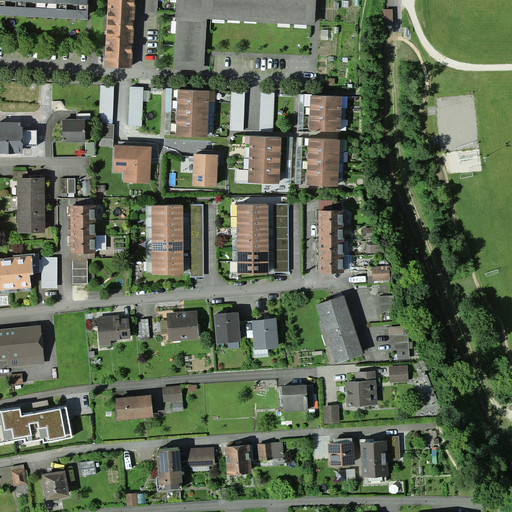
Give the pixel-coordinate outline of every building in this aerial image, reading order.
[(86,0),(0,0),(0,9),(86,14),(86,0)] [(135,0),(110,0),(107,62),(132,63),(135,0)] [(158,0),(147,0),(146,12),(158,12),(158,0)] [(315,21),(316,0),(178,0),(175,65),(204,67),(207,14),(315,21)] [(207,92),(178,91),(176,134),(205,135),(207,92)] [(341,97),(313,96),(311,129),(339,131),(341,97)] [(85,120),(64,120),(64,141),(85,141),(85,120)] [(20,125),(0,124),(0,151),(21,152),(20,125)] [(282,138),(254,137),(252,181),(280,182),(282,138)] [(338,140),(310,139),(308,183),(336,184),(338,140)] [(150,149),(116,147),(115,170),(125,171),(125,181),(149,183),(150,149)] [(75,178),(60,178),(60,194),(76,194),(75,178)] [(43,179),(19,179),(20,230),(44,230),(43,179)] [(183,203),(154,203),(155,269),(184,269),(183,203)] [(93,206),(71,207),(72,251),(94,251),(93,206)] [(267,206),(239,206),(240,272),(268,272),(267,206)] [(341,212),(319,212),(319,271),(342,271),(341,212)] [(33,267),(31,254),(0,256),(0,285),(30,283),(29,268),(33,267)] [(391,277),(390,264),(374,266),(375,278),(391,277)] [(362,353),(344,297),(318,305),(336,362),(362,353)] [(196,311),(169,313),(171,339),(198,337),(196,311)] [(237,312),(216,314),(219,341),(240,339),(237,312)] [(130,335),(129,317),(118,318),(118,315),(100,316),(102,342),(110,341),(110,337),(130,335)] [(148,318),(141,319),(142,337),(149,337),(148,318)] [(275,319),(253,321),(255,348),(277,346),(275,319)] [(44,364),(40,325),(0,328),(0,359),(7,359),(8,367),(44,364)] [(407,364),(389,365),(390,382),(408,381),(407,364)] [(355,381),(345,381),(346,406),(377,404),(375,370),(355,371),(355,381)] [(22,373),(9,374),(10,385),(23,383),(22,373)] [(307,384),(283,386),(284,411),(308,410),(315,409),(313,385),(307,385),(307,384)] [(181,387),(163,388),(164,399),(173,398),(174,410),(183,409),(181,387)] [(151,394),(119,397),(121,415),(153,412),(151,394)] [(338,404),(323,405),(325,424),(339,423),(338,404)] [(20,408),(0,410),(0,442),(25,438),(26,442),(43,438),(44,443),(73,437),(67,407),(21,415),(20,408)] [(387,439),(364,440),(366,472),(389,471),(387,439)] [(284,454),(283,441),(261,443),(263,456),(284,454)] [(354,441),(332,442),(333,461),(355,460),(354,441)] [(248,444),(228,445),(230,470),(250,469),(248,444)] [(181,447),(160,448),(162,479),(183,477),(181,447)] [(214,447),(188,448),(189,463),(214,462),(214,447)] [(80,462),(82,476),(96,474),(95,460),(80,462)] [(65,470),(45,473),(48,495),(68,492),(65,470)] [(235,487),(222,488),(222,501),(236,500),(235,487)] [(137,493),(126,493),(127,505),(138,504),(137,493)]
